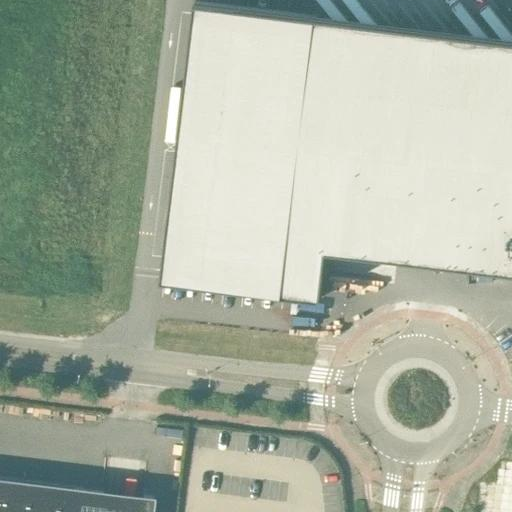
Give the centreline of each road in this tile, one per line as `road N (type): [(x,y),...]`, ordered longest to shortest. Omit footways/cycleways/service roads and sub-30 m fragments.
road 1 (unclassified): [(368,378),(140,355)]
road 2 (unclassified): [(138,376),(364,408)]
road 3 (unclassified): [(470,406),(461,370),(431,348),(394,351),(368,378)]
road 4 (unclassified): [(140,355),(0,338)]
road 5 (unclassified): [(0,360),(138,376)]
